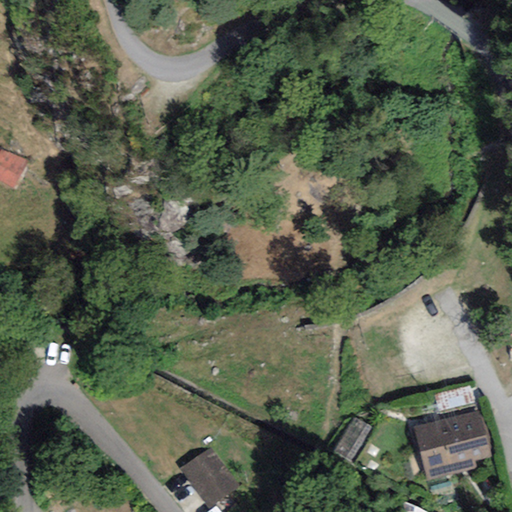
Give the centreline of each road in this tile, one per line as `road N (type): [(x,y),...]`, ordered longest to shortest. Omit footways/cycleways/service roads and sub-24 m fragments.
road 1 (unclassified): [(165,511),(76,402),(48,386),(21,409),(22,511)]
road 2 (unclassified): [(111,0),(135,51),(167,67),(197,62),(319,0)]
road 3 (unclassified): [(415,0),(489,50),(511,113)]
road 4 (unclassified): [(511,426),(452,295)]
